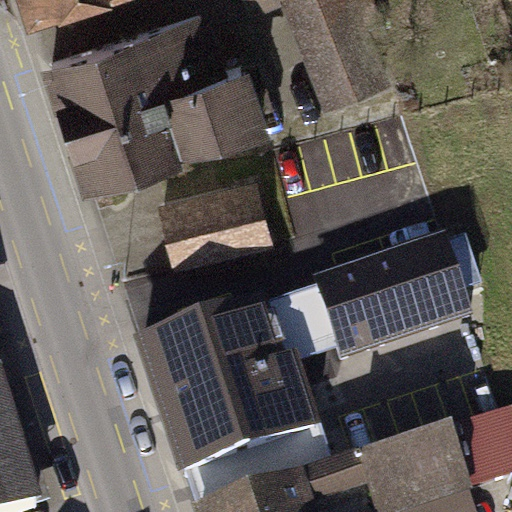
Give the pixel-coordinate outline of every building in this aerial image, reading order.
[(31,0),(33,4),(46,9),(62,4),(64,1),(66,0),(31,0)] [(248,0),(252,8),(272,0),(290,0),(333,105),(390,82),(356,0),(248,0)] [(203,16),(57,63),(96,178),(186,150),(185,146),(264,126),(244,65),(220,72),(203,16)] [(168,207),(183,264),(271,241),(264,212),(234,219),(227,192),(168,207)] [(447,245),(324,287),(348,358),(471,315),(447,245)] [(149,350),(193,474),(315,434),(294,370),(280,374),(257,312),(149,350)] [(0,511),(33,511),(40,510),(0,381),(0,511)] [(206,511),(409,511),(472,490),(468,481),(511,465),(511,416),(452,437),(451,434),(297,486),(295,480),(206,511)]
